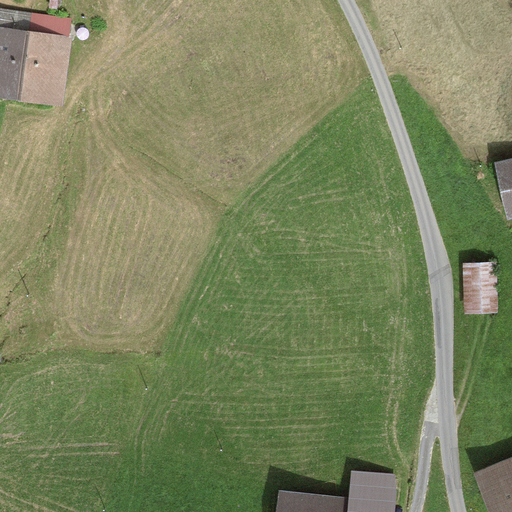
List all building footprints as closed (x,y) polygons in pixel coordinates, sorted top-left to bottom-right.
[(0,86),(11,88),(20,89),(31,14),(3,10),(0,26),(0,86)] [(63,20),(31,14),(20,89),(53,94),(63,20)] [(511,163),(494,168),(509,222),(511,220),(511,163)] [(466,264),(467,307),(495,306),(493,263),(466,264)] [(511,511),(511,461),(472,478),(485,511),(511,511)] [(348,493),(344,511),(391,511),(398,475),(352,468),(348,493)] [(344,511),(348,493),(281,484),(276,511),(344,511)]
